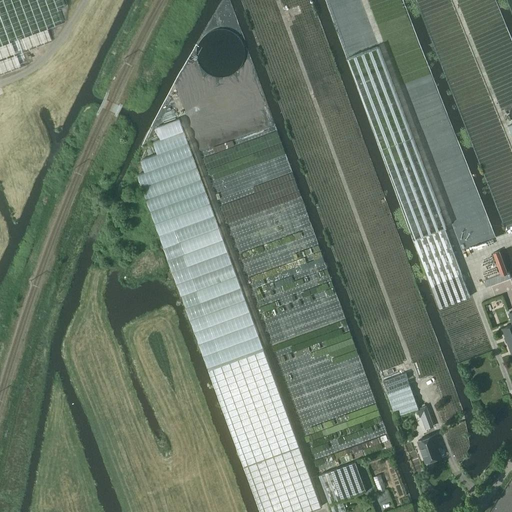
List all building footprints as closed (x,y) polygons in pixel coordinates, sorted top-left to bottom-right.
[(444,229),(414,240),(421,259),(433,291),(440,307),(469,296),(453,254),(444,229)] [(499,251),(493,253),(501,275),(507,273),(499,251)] [(511,319),(511,324),(502,328),(511,352),(511,351),(511,310),(509,312),(511,319)] [(305,511),(321,506),(264,349),(209,369),(261,511),(305,511)] [(417,409),(404,373),(383,380),(396,417),(417,409)] [(438,443),(435,434),(418,440),(426,462),(440,457),(436,444),(438,443)] [(355,461),(319,475),(329,503),(365,490),(355,461)] [(386,488),(381,474),(374,476),(379,491),(386,488)] [(341,499),(329,503),(332,511),(333,511),(345,508),(341,499)]
